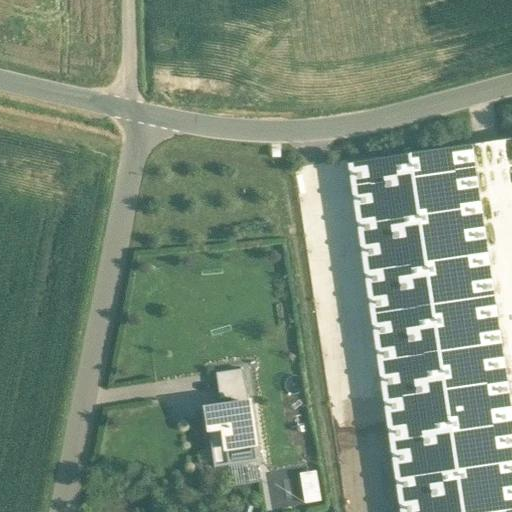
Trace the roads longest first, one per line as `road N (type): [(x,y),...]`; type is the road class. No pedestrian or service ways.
road 1 (unclassified): [(66,511),(131,112)]
road 2 (residential): [(131,112),(229,131),(298,131),(365,123),(511,84)]
road 3 (residential): [(0,81),(131,112)]
